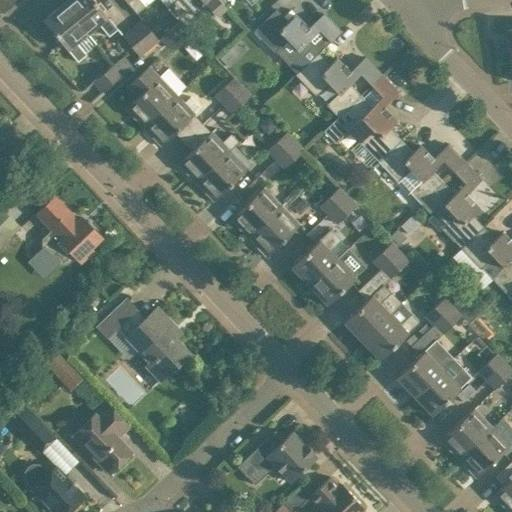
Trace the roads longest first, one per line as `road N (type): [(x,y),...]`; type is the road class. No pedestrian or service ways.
road 1 (residential): [(288,371),(0,67)]
road 2 (residential): [(145,511),(288,371)]
road 3 (residential): [(423,511),(288,371)]
road 4 (residential): [(511,121),(414,17)]
